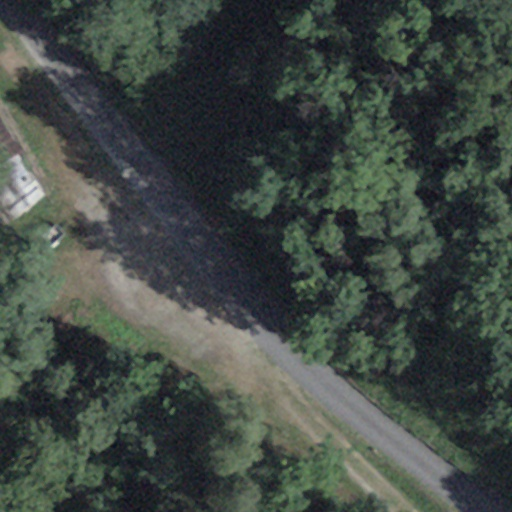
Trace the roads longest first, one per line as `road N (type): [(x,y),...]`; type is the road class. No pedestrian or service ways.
road 1 (unclassified): [(6,0),(292,370),(477,511)]
road 2 (track): [(292,370),(328,438),(404,511)]
